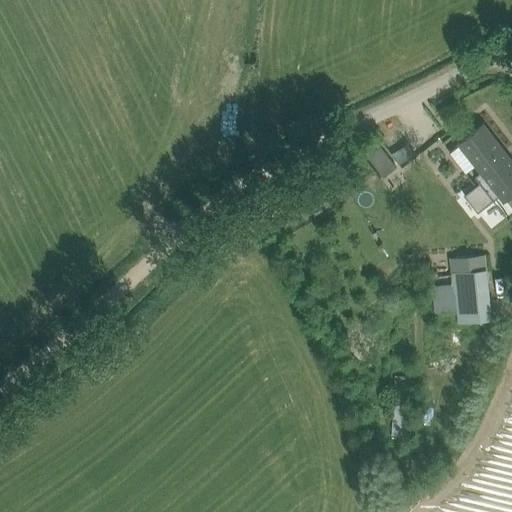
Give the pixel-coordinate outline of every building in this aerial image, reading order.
[(511,160),(485,125),(462,142),(483,170),(476,176),(481,182),(465,194),(479,212),(502,195),(505,200),(511,195),(511,160)] [(381,148),(368,158),(383,179),(396,169),(381,148)] [(454,287),(435,289),(437,313),(457,310),(458,322),(489,319),(487,303),(491,303),(488,271),(453,274),(454,287)] [(260,332),(193,339),(195,364),(263,358),(260,332)] [(139,360),(118,375),(148,415),(169,399),(139,360)] [(412,403),(393,404),(394,433),(413,433),(412,403)] [(229,410),(192,467),(215,481),(251,424),(229,410)] [(307,414),(282,424),(301,470),(325,461),(307,414)] [(155,443),(107,461),(117,485),(163,467),(155,443)]
